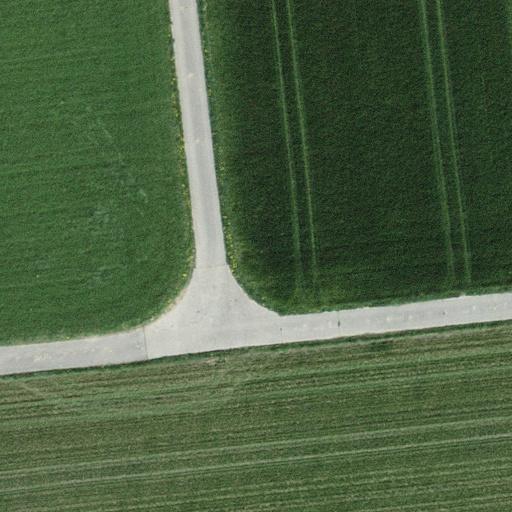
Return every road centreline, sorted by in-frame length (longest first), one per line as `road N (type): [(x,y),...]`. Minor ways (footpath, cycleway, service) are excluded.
road 1 (track): [(511,306),(0,368)]
road 2 (track): [(223,335),(185,0)]
